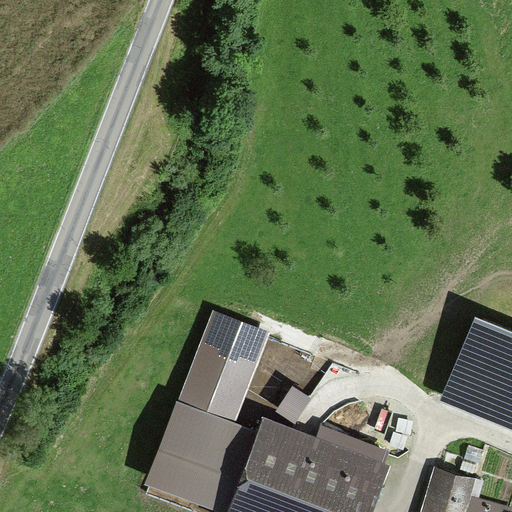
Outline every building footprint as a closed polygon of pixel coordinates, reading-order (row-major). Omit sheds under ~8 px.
[(146,477),(224,507),(256,426),(236,418),(271,328),(212,306),(146,477)] [(511,322),(475,307),(439,396),(511,424),(511,322)] [(278,401),(299,412),(313,387),(292,376),(278,401)] [(368,511),(390,459),(262,410),(256,426),(224,507),(222,511),(368,511)] [(479,479),(438,467),(425,511),(511,511),(511,509),(473,499),(479,479)]
